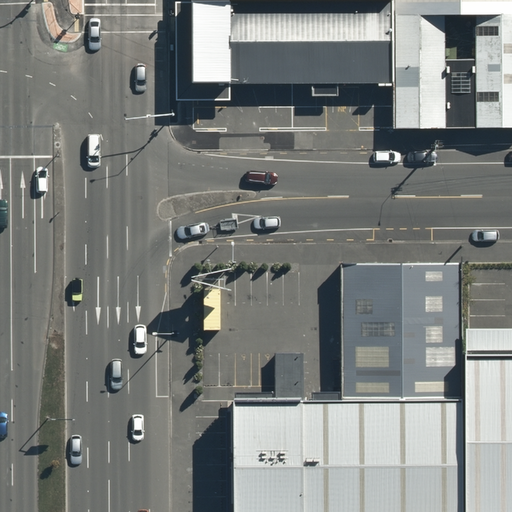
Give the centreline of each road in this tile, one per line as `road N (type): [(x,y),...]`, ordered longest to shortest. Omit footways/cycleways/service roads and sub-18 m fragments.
road 1 (tertiary): [(116,194),(511,192)]
road 2 (primary): [(3,511),(0,133)]
road 3 (primary): [(116,194),(118,511)]
road 4 (primary): [(116,58),(116,194)]
